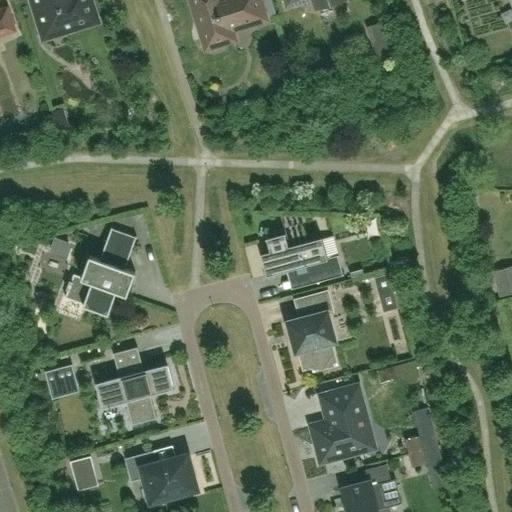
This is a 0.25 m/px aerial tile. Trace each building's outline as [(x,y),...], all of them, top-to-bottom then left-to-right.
[(87,0),(32,0),(45,38),(98,22),(91,0),(90,0),(88,1),(87,0)] [(192,0),(207,47),(229,40),(226,30),(265,18),(259,0),(192,0)] [(0,33),(13,29),(6,10),(0,12),(0,33)] [(112,227),(100,259),(90,255),(82,277),(74,273),(65,297),(73,300),(73,301),(109,314),(115,296),(124,299),(125,294),(127,295),(136,272),(125,268),(137,236),(112,227)] [(289,246),(286,232),(266,238),(270,251),(261,253),(267,275),(296,267),(301,286),(344,275),(339,255),(328,258),(322,237),(289,246)] [(394,292),(389,273),(374,277),(379,295),(394,292)] [(332,310),(327,292),(296,300),(301,317),(287,321),(290,330),(288,330),(292,343),(293,343),(296,352),(300,351),(304,368),(313,366),(315,369),(326,366),(334,354),(331,345),(337,343),(328,311),(332,310)] [(144,369),(138,346),(113,353),(120,376),(96,382),(103,408),(108,406),(108,409),(114,407),(114,405),(126,401),(133,424),(157,418),(150,395),(174,388),(167,363),(144,369)] [(410,384),(420,381),(414,360),(393,365),(396,376),(410,384)] [(72,364),(45,371),(49,386),(76,379),(72,364)] [(372,446),(357,388),(324,397),(329,417),(326,423),(314,426),(323,459),(372,446)] [(296,405),(301,430),(313,428),(311,417),(324,414),(322,400),(296,405)] [(199,492),(195,478),(192,478),(191,477),(192,477),(189,467),(186,457),(171,461),(170,460),(160,463),(157,464),(153,450),(125,458),(132,481),(147,477),(148,478),(147,478),(150,488),(153,499),(168,494),(170,500),(199,492)] [(74,477),(78,476),(95,471),(90,455),(70,460),(74,477)] [(371,485),(370,481),(342,488),(348,511),(378,511),(378,509),(402,503),(395,478),(371,485)]
